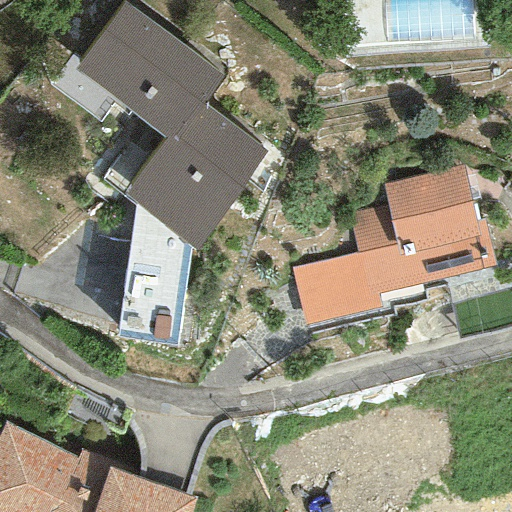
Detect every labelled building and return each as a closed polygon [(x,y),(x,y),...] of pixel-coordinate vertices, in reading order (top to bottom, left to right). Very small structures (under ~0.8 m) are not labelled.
[(194,249),(266,152),(202,104),(223,77),(122,2),(71,71),(163,140),(122,195),(134,204),(188,245),(194,249)] [(386,205),(347,215),(357,255),(293,271),(306,323),(376,306),(373,294),(494,265),(483,220),(475,221),(461,167),(381,186),(386,205)] [(134,204),(117,338),(176,347),(188,245),(134,204)] [(117,330),(126,272),(52,260),(43,318),(117,330)] [(191,511),(195,499),(108,468),(112,463),(80,450),(76,459),(4,423),(0,431),(0,511),(191,511)]
